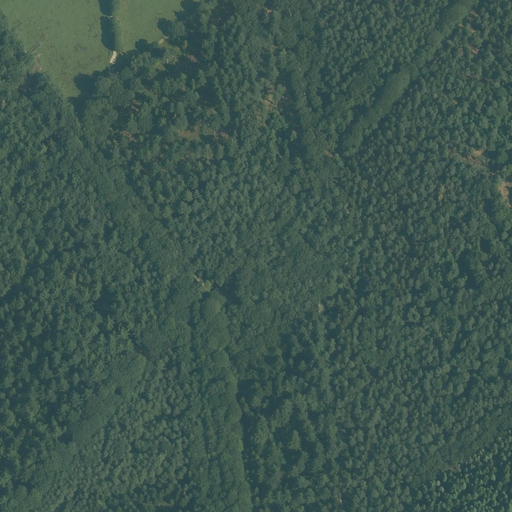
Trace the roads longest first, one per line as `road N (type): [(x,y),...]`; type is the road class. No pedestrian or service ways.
road 1 (track): [(320,163),(354,228),(364,277),(341,511)]
road 2 (track): [(196,305),(177,317),(19,511)]
road 3 (track): [(202,290),(92,144),(113,59)]
road 4 (track): [(217,511),(196,305)]
road 5 (track): [(341,507),(511,402)]
road 6 (track): [(350,390),(511,287)]
road 7 (track): [(362,264),(511,166)]
road 8 (track): [(202,290),(302,172),(320,163)]
road 9 (track): [(320,163),(286,0)]
road 10 (track): [(111,78),(210,0)]
